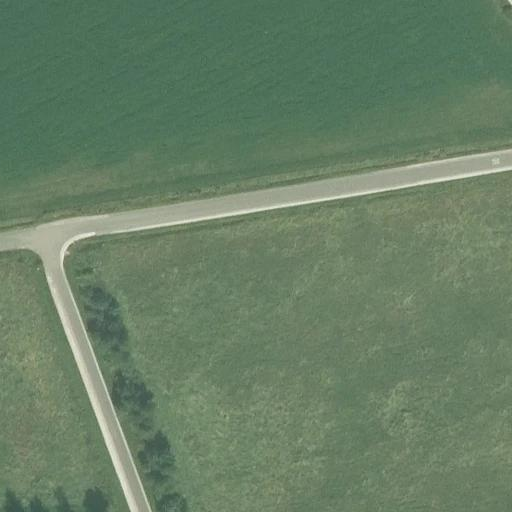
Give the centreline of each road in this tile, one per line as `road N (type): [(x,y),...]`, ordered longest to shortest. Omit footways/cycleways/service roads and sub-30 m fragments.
road 1 (unclassified): [(43,234),(511,160)]
road 2 (unclassified): [(142,511),(43,234)]
